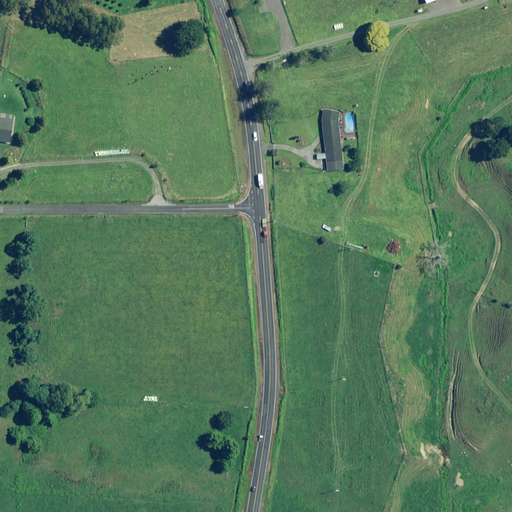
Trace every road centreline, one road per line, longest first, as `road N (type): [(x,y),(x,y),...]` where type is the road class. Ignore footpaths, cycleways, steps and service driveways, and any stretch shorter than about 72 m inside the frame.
road 1 (primary): [(258,208),(269,375),(252,511)]
road 2 (unclassified): [(0,209),(258,208)]
road 3 (primary): [(216,0),(250,124),(258,208)]
